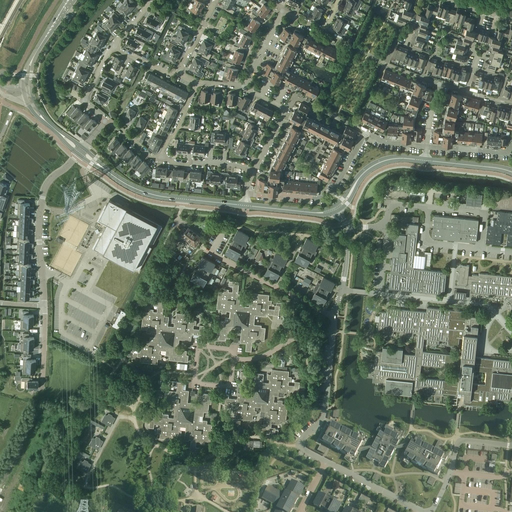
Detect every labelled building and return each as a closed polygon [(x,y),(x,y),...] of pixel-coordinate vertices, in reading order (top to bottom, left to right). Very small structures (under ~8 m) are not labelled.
[(126,0),(123,3),(130,10),(132,8),(133,9),(135,7),(133,4),(135,2),(132,0),(126,0)] [(195,0),(193,4),(202,8),(203,6),(205,5),(204,3),(203,3),(204,1),(205,1),(203,0),(195,0)] [(233,4),(224,0),(222,5),(227,7),(226,10),(233,14),(234,11),(231,9),(233,4)] [(260,8),(267,13),(271,9),(266,5),(268,3),(263,0),(262,0),(261,2),(263,4),(260,8)] [(348,0),(346,0),(345,4),(355,9),(357,10),(362,1),(360,0),(353,0),(352,2),(348,0)] [(412,0),(404,0),(403,2),(406,3),(404,9),(409,10),(412,0)] [(313,11),(321,15),(324,10),(319,8),(320,5),(315,2),(313,5),(315,6),(313,11)] [(436,7),(434,13),(441,15),(445,4),(440,2),(439,8),(436,7)] [(129,12),(130,10),(123,3),(119,8),(118,7),(116,9),(121,14),(123,11),(127,15),(129,13),(129,12)] [(202,8),(193,4),(191,3),(188,8),(192,10),(190,12),(198,16),(198,15),(197,15),(198,13),(199,13),(201,13),(200,11),(202,8)] [(351,17),(355,9),(345,4),(342,9),(346,11),(344,13),(351,17)] [(429,4),(425,16),(429,17),(431,12),(434,13),(436,7),(429,4)] [(445,4),(441,15),(445,17),(448,8),(449,5),(445,4)] [(264,17),(267,13),(260,8),(260,7),(256,11),(253,8),(251,11),(258,16),(259,13),(264,17)] [(449,21),(452,10),(448,8),(445,17),(444,20),(449,21)] [(414,20),(417,13),(416,13),(413,11),(409,10),(404,9),(402,15),(402,16),(410,19),(414,20)] [(311,10),(307,17),(314,21),(315,18),(319,20),(321,15),(313,11),(311,10)] [(458,21),(466,23),(467,17),(465,16),(467,11),(462,10),(458,21)] [(112,15),(108,20),(116,26),(118,24),(119,25),(121,23),(116,19),(118,17),(113,12),(111,15),(112,15)] [(427,24),(429,17),(425,16),(417,13),(414,20),(418,22),(419,22),(427,25),(427,24)] [(253,18),(250,23),(257,27),(260,23),(255,20),(257,17),(252,14),(250,16),(253,18)] [(397,19),(399,20),(401,21),(403,21),(406,22),(408,23),(410,19),(402,16),(402,15),(399,14),(397,19)] [(148,17),(145,24),(154,28),(156,24),(159,25),(160,26),(163,20),(162,20),(155,16),(153,19),(148,17)] [(475,20),(467,17),(466,23),(468,24),(467,29),(471,31),(475,20)] [(335,23),(344,27),(346,23),(348,24),(349,21),(344,18),(343,21),(337,18),(335,23)] [(116,26),(108,20),(104,24),(104,23),(102,25),(107,30),(109,28),(113,31),(115,29),(114,28),(116,26)] [(418,22),(417,26),(428,30),(430,25),(427,24),(427,25),(419,22),(418,22)] [(255,32),(257,27),(250,23),(247,27),(245,25),(243,28),(248,31),(250,28),(255,32)] [(335,23),(333,28),(336,29),(335,32),(342,36),(346,28),(344,27),(335,23)] [(179,25),(176,30),(179,32),(178,35),(186,39),(187,38),(187,39),(189,35),(188,35),(189,34),(183,31),(184,28),(179,25)] [(417,26),(416,30),(427,34),(428,30),(417,26)] [(499,27),(496,38),(501,40),(503,34),(505,35),(507,29),(499,27)] [(138,28),(135,34),(145,39),(148,40),(149,41),(152,35),(154,32),(146,28),(145,31),(144,30),(138,28)] [(241,38),(249,42),(251,38),(246,35),(247,32),(240,29),(239,31),(243,34),(241,38)] [(276,68),(271,77),(270,79),(279,83),(281,79),(285,81),(290,72),(286,70),(299,45),(303,47),(307,38),(299,33),(300,31),(295,29),(293,33),(289,42),(276,68)] [(284,40),(289,31),(285,29),(280,38),(284,40)] [(473,39),(475,40),(477,41),(479,33),(477,32),(471,31),(467,29),(464,36),(464,37),(473,39)] [(94,38),(103,42),(104,40),(106,40),(107,38),(102,35),(103,33),(97,30),(96,32),(97,33),(94,38)] [(414,34),(425,38),(427,34),(416,30),(414,34)] [(284,40),(289,42),(293,33),(289,31),(284,40)] [(485,31),(482,42),(486,44),(486,43),(488,36),(490,32),(485,31)] [(414,34),(413,39),(424,42),(425,38),(414,34)] [(173,36),(170,41),(176,44),(178,41),(183,44),(184,43),(185,43),(186,40),(186,39),(178,35),(177,37),(173,36)] [(469,43),(472,44),(473,39),(464,37),(464,36),(462,36),(460,40),(469,43)] [(491,37),(488,36),(486,43),(489,44),(490,45),(490,44),(499,47),(501,40),(496,38),(491,37)] [(92,37),(88,45),(89,45),(89,46),(95,49),(95,48),(97,46),(102,48),(103,46),(102,45),(103,42),(94,38),(92,37)] [(129,38),(125,45),(134,50),(138,43),(140,44),(143,46),(145,43),(142,42),(136,39),(135,41),(129,38)] [(247,47),(249,42),(241,38),(239,43),(236,41),(234,44),(240,47),(241,44),(247,47)] [(312,40),(307,38),(303,47),(307,49),(312,40)] [(414,44),(416,45),(418,45),(420,46),(419,49),(421,50),(424,42),(413,39),(411,43),(414,44)] [(200,45),(210,49),(211,46),(215,48),(217,43),(211,40),(210,43),(204,40),(203,41),(200,45)] [(316,42),(312,40),(307,49),(311,51),(316,42)] [(169,48),(167,51),(177,56),(178,55),(179,56),(180,53),(179,52),(180,51),(176,49),(177,46),(170,42),(167,47),(169,48)] [(311,51),(316,53),(320,44),(316,42),(311,51)] [(324,46),(320,44),(316,53),(320,56),(321,53),(325,46),(324,46)] [(321,53),(325,55),(330,46),(325,44),(324,46),(325,46),(321,53)] [(199,49),(199,51),(204,54),(203,56),(209,59),(211,55),(208,52),(210,49),(201,45),(201,46),(200,46),(199,49)] [(86,49),(84,54),(85,55),(94,60),(96,57),(97,58),(98,55),(93,53),(94,50),(95,49),(89,46),(88,47),(87,49),(86,49)] [(235,50),(234,55),(242,58),(244,53),(238,51),(239,48),(234,46),(232,49),(235,50)] [(334,48),(330,46),(325,55),(330,58),(334,48)] [(395,57),(399,59),(403,48),(399,46),(398,49),(395,48),(394,50),(397,51),(396,53),(396,55),(395,57)] [(339,51),(334,48),(330,58),(334,60),(339,51)] [(403,48),(399,59),(403,60),(404,60),(407,52),(408,49),(403,48)] [(164,54),(162,58),(167,61),(169,59),(174,62),(175,60),(176,61),(178,58),(177,57),(177,56),(167,51),(165,54),(164,54)] [(402,63),(407,65),(411,54),(407,52),(404,60),(403,60),(402,63)] [(455,58),(457,58),(459,59),(461,59),(461,62),(463,63),(464,60),(466,61),(468,56),(465,55),(465,56),(456,53),(453,52),(453,53),(452,58),(455,59),(455,58)] [(240,63),(242,58),(234,55),(231,54),(229,57),(232,59),(232,60),(229,58),(227,61),(233,63),(234,61),(240,63)] [(411,66),(415,55),(411,54),(407,65),(411,66)] [(421,65),(422,63),(423,61),(424,58),(425,56),(420,54),(419,57),(416,65),(423,68),(424,66),(421,65)] [(79,60),(78,63),(79,63),(86,67),(88,63),(93,66),(94,63),(93,62),(94,60),(85,55),(83,60),(82,60),(79,60)] [(419,57),(415,55),(411,66),(415,68),(416,65),(419,57)] [(123,61),(117,57),(112,66),(116,69),(115,71),(117,72),(117,73),(120,74),(123,68),(120,67),(123,61)] [(194,58),(192,61),(193,62),(192,63),(201,67),(202,64),(208,66),(210,62),(202,58),(201,60),(195,57),(194,59),(194,58)] [(431,63),(430,65),(429,67),(427,67),(426,69),(433,71),(436,63),(437,60),(432,58),(431,63)] [(493,69),(492,72),(494,73),(496,65),(497,65),(488,63),(488,62),(485,61),(484,66),(487,67),(489,68),(488,71),(490,71),(491,68),(493,69)] [(79,63),(75,72),(76,73),(85,77),(87,75),(88,75),(89,73),(84,70),(86,67),(79,63)] [(190,67),(190,68),(195,71),(194,74),(202,78),(204,73),(201,71),(203,68),(201,67),(192,63),(192,64),(191,63),(190,66),(190,67)] [(227,63),(224,71),(236,74),(238,74),(239,70),(235,69),(236,66),(233,65),(227,63)] [(267,74),(271,65),(267,63),(263,72),(267,74)] [(437,75),(440,64),(436,63),(433,71),(432,74),(437,75)] [(450,63),(446,75),(450,76),(451,76),(453,68),(454,65),(450,63)] [(137,68),(130,64),(127,71),(124,70),(121,77),(124,78),(125,75),(132,78),(137,68)] [(267,74),(271,77),(276,68),(271,65),(267,74)] [(464,80),(464,78),(465,76),(466,74),(469,75),(469,72),(466,72),(467,69),(462,67),(462,70),(459,79),(464,80)] [(457,69),(453,68),(451,76),(450,76),(449,79),(454,80),(457,69)] [(386,81),(390,71),(385,69),(381,79),(386,81)] [(221,70),(220,75),(223,76),(222,79),(228,81),(229,78),(235,79),(236,74),(224,71),(221,70)] [(394,73),(390,71),(386,81),(391,82),(394,73)] [(290,72),(285,81),(290,83),(294,74),(290,72)] [(476,77),(476,79),(475,81),(472,80),(472,82),(479,84),(482,76),(483,73),(478,72),(477,75),(476,77)] [(85,77),(76,73),(74,78),(73,77),(72,80),(77,83),(79,81),(84,83),(85,80),(84,80),(85,77)] [(151,83),(155,76),(150,73),(149,74),(146,73),(143,80),(151,83)] [(395,84),(399,75),(394,73),(391,82),(395,84)] [(294,74),(290,83),(294,86),(298,76),(294,74)] [(403,76),(399,75),(395,84),(400,86),(403,76)] [(159,78),(155,76),(151,83),(153,85),(152,88),(154,89),(159,78)] [(294,86),(298,88),(303,79),(298,76),(294,86)] [(400,86),(404,88),(408,78),(403,76),(400,86)] [(498,85),(499,83),(499,81),(500,78),(495,76),(494,79),(495,79),(492,88),(493,88),(492,88),(500,90),(500,88),(497,87),(498,85)] [(112,81),(106,78),(105,81),(104,80),(101,86),(104,88),(102,90),(111,95),(110,94),(114,86),(116,87),(118,83),(112,80),(112,81)] [(164,81),(159,78),(154,89),(156,90),(157,87),(160,88),(164,81)] [(409,89),(412,80),(408,78),(404,88),(409,89)] [(303,79),(298,88),(302,90),(307,81),(303,79)] [(421,97),(425,88),(427,83),(422,81),(421,83),(412,80),(409,89),(413,91),(406,109),(415,113),(421,97)] [(163,94),(169,83),(164,81),(160,88),(163,90),(161,93),(163,94)] [(307,81),(302,90),(306,92),(307,92),(310,85),(312,83),(307,81)] [(174,86),(169,83),(163,94),(165,95),(167,92),(170,93),(174,86)] [(314,87),(310,85),(307,92),(306,92),(305,94),(310,97),(314,87)] [(179,88),(174,86),(170,93),(173,95),(171,98),(173,99),(173,98),(179,88)] [(510,99),(511,90),(511,87),(508,86),(507,89),(504,88),(503,94),(506,95),(505,98),(510,99)] [(314,87),(310,97),(314,99),(319,90),(314,87)] [(179,88),(173,98),(178,101),(180,98),(183,90),(179,88)] [(421,97),(426,99),(429,89),(425,88),(421,97)] [(429,89),(426,99),(430,101),(434,91),(429,89)] [(183,90),(180,98),(184,101),(188,93),(183,90)] [(204,101),(210,102),(211,94),(208,94),(208,91),(202,90),(201,98),(200,98),(199,104),(204,104),(204,101)] [(459,105),(464,106),(466,97),(457,94),(458,92),(453,90),(451,95),(449,105),(446,116),(455,119),(459,105)] [(211,94),(210,102),(216,102),(216,105),(220,106),(221,100),(220,100),(220,92),(214,92),(214,94),(211,94)] [(110,97),(103,93),(102,96),(97,93),(94,99),(103,104),(105,100),(108,102),(110,97)] [(231,104),(237,104),(239,97),(235,96),(235,94),(229,93),(228,100),(227,100),(226,106),(231,107),(231,104)] [(243,99),(239,97),(237,104),(243,107),(241,110),(245,112),(248,107),(247,106),(250,100),(245,97),(243,99)] [(255,113),(260,104),(255,102),(251,110),(255,113)] [(484,107),(483,109),(483,111),(482,113),(486,115),(486,114),(487,115),(489,106),(490,103),(485,102),(484,105),(482,104),(481,106),(484,107)] [(301,103),(299,107),(308,112),(310,107),(301,103)] [(255,113),(260,115),(264,106),(260,104),(255,113)] [(164,109),(175,115),(177,110),(167,105),(166,108),(165,107),(164,109)] [(81,112),(82,111),(77,107),(76,108),(74,106),(67,114),(70,116),(71,115),(75,118),(76,118),(81,112)] [(268,109),(264,106),(260,115),(264,117),(268,109)] [(296,111),(305,116),(308,112),(299,107),(296,111)] [(133,110),(130,108),(125,117),(131,120),(134,115),(136,116),(139,111),(134,108),(133,110)] [(164,110),(162,114),(165,115),(165,116),(173,120),(175,115),(164,109),(164,110)] [(273,111),(268,109),(264,117),(268,119),(273,111)] [(294,121),(272,164),(281,169),(303,126),(335,142),(322,168),(331,173),(344,147),(349,149),(353,140),(351,139),(342,135),(305,116),(296,111),(294,110),(290,119),(294,121)] [(361,120),(366,122),(370,113),(366,111),(361,120)] [(370,113),(366,122),(370,124),(376,113),(371,111),(370,113)] [(83,114),(81,112),(76,118),(75,118),(74,120),(77,122),(78,120),(83,124),(88,118),(89,116),(84,112),(83,114)] [(376,113),(370,124),(374,126),(380,114),(376,112),(376,113)] [(191,116),(190,122),(201,123),(202,118),(204,118),(204,115),(196,114),(196,117),(191,116)] [(380,114),(374,126),(378,128),(383,119),(384,117),(380,114)] [(160,117),(159,119),(170,124),(171,124),(172,123),(171,122),(173,120),(165,116),(163,118),(160,117)] [(398,125),(397,135),(402,136),(401,140),(411,141),(411,139),(413,129),(414,117),(404,116),(403,125),(398,125)] [(147,125),(149,121),(150,120),(145,117),(144,119),(140,117),(136,126),(142,129),(144,124),(147,125)] [(83,124),(81,126),(84,129),(84,128),(88,132),(90,130),(96,122),(91,118),(90,120),(88,118),(83,124)] [(168,129),(170,124),(159,119),(158,121),(161,123),(160,125),(168,129)] [(383,119),(378,128),(383,131),(388,122),(383,119)] [(457,141),(458,131),(454,131),(455,121),(445,120),(444,132),(443,142),(442,145),(452,146),(453,141),(457,141)] [(201,123),(190,122),(189,127),(195,128),(195,131),(201,131),(201,123)] [(245,130),(255,135),(257,130),(258,131),(260,128),(254,125),(250,123),(249,126),(248,125),(245,130)] [(168,129),(160,125),(156,133),(162,136),(164,133),(165,134),(168,129)] [(344,130),(353,135),(355,131),(346,126),(344,130)] [(243,129),(241,133),(241,134),(243,135),(244,135),(242,138),(252,143),(254,140),(252,139),(255,135),(245,130),(243,129)] [(344,130),(342,135),(351,139),(353,135),(344,130)] [(153,132),(150,139),(152,140),(152,141),(160,145),(162,140),(161,139),(162,136),(156,133),(153,132)] [(219,142),(220,132),(215,132),(212,132),(211,136),(211,143),(214,144),(214,142),(219,142)] [(226,133),(220,132),(219,142),(224,143),(224,145),(228,145),(228,138),(229,134),(226,134),(226,133)] [(500,146),(505,147),(505,141),(508,142),(509,135),(506,135),(501,134),(501,137),(500,146)] [(487,137),(487,140),(487,142),(484,142),(483,144),(486,145),(486,148),(491,148),(492,136),(487,136),(487,137)] [(114,154),(116,151),(121,145),(119,143),(120,142),(115,138),(109,145),(113,149),(111,152),(114,154)] [(251,146),(252,143),(242,138),(241,141),(240,140),(238,145),(247,150),(249,145),(251,146)] [(152,141),(152,140),(150,139),(147,144),(157,150),(160,145),(152,141)] [(182,154),(183,144),(178,143),(178,139),(175,139),(174,147),(177,147),(176,153),(182,154)] [(205,146),(200,146),(199,155),(204,156),(205,150),(208,151),(208,143),(205,142),(205,146)] [(122,159),(123,157),(129,151),(128,150),(126,149),(127,147),(122,143),(121,145),(116,151),(120,155),(119,156),(122,159)] [(188,144),(183,144),(182,154),(187,154),(188,149),(191,149),(191,143),(188,143),(188,144)] [(199,155),(200,146),(194,145),(195,143),(191,143),(191,149),(194,149),(193,155),(199,155)] [(247,150),(238,145),(235,150),(236,150),(235,153),(239,155),(238,155),(245,158),(246,155),(245,154),(247,150)] [(123,157),(128,161),(126,162),(129,165),(130,163),(136,156),(133,154),(134,153),(129,149),(128,150),(129,151),(123,157)] [(130,163),(135,167),(134,168),(136,171),(138,169),(143,162),(140,160),(141,159),(137,155),(136,156),(130,163)] [(136,170),(135,172),(140,176),(142,178),(150,168),(148,166),(149,165),(144,161),(143,162),(138,169),(136,171),(136,170)] [(153,169),(152,178),(156,179),(157,176),(161,177),(162,168),(156,167),(156,169),(153,169)] [(162,168),(161,177),(169,177),(170,171),(167,170),(167,169),(162,168)] [(329,177),(331,173),(322,168),(320,172),(329,177)] [(170,171),(169,177),(172,178),(172,181),(178,181),(178,178),(179,170),(173,169),(173,171),(170,171)] [(283,190),(284,180),(280,180),(281,170),(271,169),(269,181),(268,191),(268,194),(278,195),(278,190),(283,190)] [(184,170),(179,170),(178,178),(183,179),(183,181),(186,182),(186,179),(187,172),(184,172),(184,170)] [(186,179),(195,180),(196,172),(190,171),(190,173),(187,172),(186,179)] [(210,183),(215,184),(216,173),(211,173),(211,171),(208,171),(207,178),(207,182),(210,182),(210,183)] [(196,172),(195,180),(203,181),(204,174),(201,174),(201,172),(196,172)] [(216,173),(215,184),(220,184),(223,184),(224,173),(221,172),(221,174),(216,173)] [(327,181),(329,177),(320,172),(318,177),(327,181)] [(224,173),(223,184),(226,184),(226,187),(231,188),(232,186),(231,186),(232,175),(227,175),(228,173),(224,173)] [(231,188),(231,189),(239,190),(240,186),(240,182),(241,174),(238,174),(237,176),(233,175),(231,186),(232,186),(231,188)] [(258,179),(257,189),(259,189),(259,190),(263,191),(265,181),(260,180),(260,181),(258,179)] [(0,209),(3,211),(8,195),(5,194),(6,190),(4,189),(6,185),(0,182),(0,209)] [(467,192),(466,204),(481,205),(482,193),(467,192)] [(101,230),(92,247),(139,271),(162,227),(109,199),(95,227),(101,230)] [(18,200),(17,209),(33,210),(34,208),(30,208),(29,207),(29,204),(24,203),(24,200),(18,200)] [(498,212),(497,221),(494,220),(493,226),(487,225),(487,226),(485,243),(491,244),(500,245),(501,233),(508,234),(506,246),(511,246),(511,221),(511,222),(511,218),(511,213),(498,212)] [(432,235),(432,238),(438,238),(447,239),(454,240),(458,240),(467,241),(470,242),(476,242),(477,229),(477,228),(478,220),(477,220),(476,220),(452,217),(451,217),(447,217),(434,215),(434,218),(433,222),(433,228),(433,229),(432,235)] [(417,223),(413,223),(413,224),(407,223),(406,234),(395,233),(392,259),(390,259),(389,263),(391,263),(389,288),(444,294),(446,272),(414,268),(418,225),(417,225),(417,223)] [(180,234),(178,236),(181,238),(185,241),(187,239),(191,242),(189,244),(194,248),(196,246),(199,242),(202,238),(188,228),(187,230),(184,228),(183,229),(180,234)] [(235,238),(233,242),(245,249),(247,244),(245,243),(248,236),(238,230),(234,237),(235,238)] [(304,245),(302,250),(317,258),(320,253),(314,250),(318,244),(307,238),(303,245),(304,245)] [(245,249),(233,242),(230,246),(229,246),(226,253),(236,259),(240,252),(242,253),(245,249)] [(306,266),(309,260),(315,262),(317,258),(302,250),(300,254),(299,253),(295,260),(306,266)] [(268,256),(265,260),(280,268),(283,264),(284,264),(287,258),(283,255),(276,252),(273,258),(268,256)] [(200,263),(198,268),(213,276),(217,268),(213,266),(215,263),(202,256),(199,263),(200,263)] [(276,279),(279,273),(278,272),(280,268),(265,260),(263,265),(268,268),(265,274),(272,277),(276,279)] [(458,281),(458,284),(468,285),(468,282),(473,282),(472,289),(471,292),(474,292),(479,293),(484,293),(501,295),(506,296),(511,296),(511,304),(511,309),(511,314),(511,276),(510,277),(483,274),(481,274),(479,274),(479,276),(476,275),(474,275),(472,275),(472,276),(468,275),(468,274),(469,265),(467,265),(465,265),(460,265),(459,274),(458,281)] [(195,272),(191,278),(203,285),(205,281),(209,283),(213,276),(198,268),(195,272)] [(327,293),(329,289),(330,289),(331,289),(334,283),(323,277),(320,283),(315,280),(312,285),(327,293)] [(218,292),(217,309),(222,310),(222,313),(226,313),(226,311),(230,311),(230,318),(225,317),(225,321),(221,321),(220,329),(218,329),(217,334),(219,334),(219,339),(225,340),(226,338),(230,338),(231,330),(241,331),(240,343),(244,343),(246,343),(245,351),(251,351),(252,342),(260,343),(260,340),(262,341),(264,341),(266,328),(261,327),(261,325),(258,325),(254,324),(255,315),(259,316),(267,316),(267,314),(279,316),(279,309),(282,309),(283,303),(277,302),(276,305),(275,305),(275,309),(269,309),(269,305),(271,305),(272,300),(268,300),(269,295),(252,293),(251,298),(248,298),(247,303),(249,303),(249,307),(243,306),(243,302),(239,301),(240,294),(238,294),(238,289),(239,282),(229,281),(229,285),(233,286),(232,292),(228,292),(229,289),(224,289),(224,292),(218,292)] [(323,304),(326,298),(325,297),(327,293),(312,285),(310,290),(315,292),(312,298),(312,299),(323,304)] [(17,292),(17,301),(23,301),(23,298),(29,299),(29,298),(29,296),(29,295),(30,295),(34,295),(34,293),(20,292),(17,292)] [(127,338),(126,347),(130,347),(129,351),(134,352),(134,347),(140,348),(140,352),(138,352),(137,356),(140,357),(140,362),(157,364),(158,359),(161,359),(161,354),(159,354),(160,350),(166,351),(165,355),(170,356),(169,360),(188,362),(188,355),(186,355),(187,351),(178,350),(179,339),(191,341),(191,336),(193,336),(193,337),(199,338),(200,335),(203,335),(204,326),(200,325),(199,329),(193,329),(194,325),(196,325),(196,320),(193,320),(194,315),(176,313),(176,318),(173,318),(172,322),(174,323),(174,327),(168,326),(169,317),(165,316),(165,314),(163,314),(164,302),(154,301),(153,305),(158,306),(157,312),(153,312),(153,309),(149,309),(148,312),(143,312),(141,329),(147,329),(146,333),(151,333),(151,331),(155,331),(154,337),(150,337),(150,341),(142,340),(142,343),(135,342),(136,339),(127,338)] [(408,354),(402,354),(403,349),(383,347),(382,351),(376,351),(374,364),(368,363),(367,373),(366,377),(373,377),(372,382),(376,382),(375,384),(385,385),(384,392),(408,395),(411,395),(412,390),(464,396),(463,405),(489,407),(490,403),(496,404),(497,399),(510,401),(511,396),(511,360),(475,357),(478,325),(479,317),(466,316),(466,312),(427,307),(426,312),(408,310),(387,308),(386,312),(380,311),(378,325),(378,329),(382,330),(382,334),(393,335),(394,331),(402,332),(401,336),(408,337),(413,337),(413,333),(417,333),(416,342),(416,350),(415,355),(408,354)] [(122,310),(113,326),(118,329),(127,313),(122,310)] [(20,320),(33,321),(33,315),(28,315),(28,312),(22,311),(22,315),(23,315),(23,320),(20,320)] [(20,320),(20,329),(27,330),(27,327),(33,327),(33,321),(20,320)] [(22,334),(22,337),(23,337),(23,342),(33,343),(33,338),(34,338),(34,337),(28,337),(29,334),(22,334)] [(21,342),(20,352),(28,352),(28,349),(33,349),(33,343),(23,342),(21,342)] [(23,356),(22,365),(35,366),(35,360),(30,360),(30,357),(23,356)] [(22,365),(22,374),(29,374),(30,371),(35,372),(35,371),(35,366),(22,365)] [(223,394),(222,404),(225,404),(224,408),(229,408),(229,404),(235,404),(235,408),(233,408),(232,413),(236,413),(235,418),(237,419),(252,420),(253,415),(256,415),(257,411),(255,410),(255,407),(261,407),(261,411),(260,417),(264,417),(264,419),(264,423),(264,424),(266,424),(266,425),(259,425),(259,431),(264,431),(265,431),(272,432),(271,435),(276,436),(277,436),(278,435),(278,430),(275,429),(275,428),(271,427),(271,423),(280,424),(280,421),(286,422),(286,413),(287,404),(282,404),(282,401),(278,400),(278,402),(274,402),(274,396),(279,396),(284,397),(284,392),(287,393),(287,391),(293,391),(292,395),(298,395),(298,392),(304,392),(305,392),(305,389),(304,389),(301,389),(301,388),(304,388),(305,388),(305,385),(299,384),(300,382),(295,381),(294,386),(288,385),(289,381),(291,381),(291,377),(288,376),(289,371),(271,369),(271,375),(268,374),(267,379),(269,379),(269,383),(263,382),(264,374),(241,371),(240,378),(242,378),(242,383),(250,384),(249,394),(238,393),(237,399),(229,398),(229,395),(226,395),(225,394),(223,394)] [(22,378),(21,381),(24,381),(24,388),(26,388),(27,388),(31,388),(30,389),(34,390),(34,388),(37,389),(38,381),(37,381),(32,381),(29,381),(29,378),(22,378)] [(150,418),(149,428),(154,428),(154,424),(160,424),(160,428),(158,428),(157,433),(160,433),(160,438),(177,440),(178,435),(181,435),(181,431),(179,430),(180,426),(186,427),(185,431),(184,440),(189,441),(189,439),(191,440),(190,448),(184,448),(183,454),(190,454),(190,451),(200,452),(200,448),(196,447),(196,441),(200,442),(200,444),(205,444),(205,441),(210,442),(212,424),(207,424),(207,420),(203,420),(202,422),(198,422),(199,416),(203,416),(204,412),(208,412),(209,404),(211,404),(211,400),(209,399),(210,394),(203,393),(203,395),(199,395),(198,403),(188,402),(189,391),(185,390),(186,384),(183,384),(183,382),(173,381),(173,386),(177,386),(177,391),(169,391),(169,393),(165,392),(163,405),(168,406),(167,408),(175,409),(174,418),(168,417),(169,414),(162,414),(163,411),(154,410),(153,416),(154,416),(154,418),(150,418)] [(110,426),(114,418),(112,416),(111,415),(108,414),(107,416),(107,418),(105,423),(110,426)] [(321,437),(319,440),(331,446),(330,447),(334,449),(335,448),(341,452),(341,453),(345,455),(345,454),(349,456),(350,454),(355,457),(358,451),(360,448),(362,442),(358,440),(358,439),(354,437),(355,435),(351,433),(351,434),(344,430),(344,429),(341,427),(340,428),(329,422),(327,426),(330,427),(324,438),(321,437)] [(370,452),(367,459),(373,462),(374,460),(379,463),(378,465),(385,468),(388,461),(389,462),(391,458),(390,457),(394,450),(395,451),(397,447),(396,446),(399,441),(397,440),(399,437),(392,433),(393,430),(386,426),(384,430),(382,434),(380,433),(378,437),(377,436),(375,440),(376,441),(372,448),(372,447),(369,451),(370,452)] [(98,449),(102,441),(100,440),(99,438),(96,437),(95,439),(95,441),(93,446),(98,449)] [(412,441),(404,456),(409,458),(408,460),(412,462),(411,463),(415,465),(416,464),(423,468),(422,468),(426,470),(438,476),(440,472),(437,470),(442,460),(445,461),(447,458),(436,452),(436,451),(432,449),(432,450),(425,446),(426,445),(422,443),(421,445),(416,442),(415,443),(412,441)] [(438,441),(435,448),(440,450),(443,444),(438,441)] [(320,446),(317,451),(324,454),(327,449),(320,446)] [(86,472),(90,464),(87,463),(87,461),(84,460),(83,462),(83,464),(80,469),(86,472)] [(374,476),(372,480),(377,482),(380,476),(381,476),(375,473),(374,476)] [(430,477),(427,484),(432,486),(436,480),(430,477)] [(290,511),(302,490),(291,484),(285,495),(279,492),(271,488),(265,500),(278,507),(275,511),(290,511)] [(319,494),(313,505),(320,509),(321,508),(325,510),(333,495),(328,492),(325,498),(319,494)] [(333,495),(325,510),(328,511),(337,511),(341,506),(335,502),(337,497),(333,495)]
